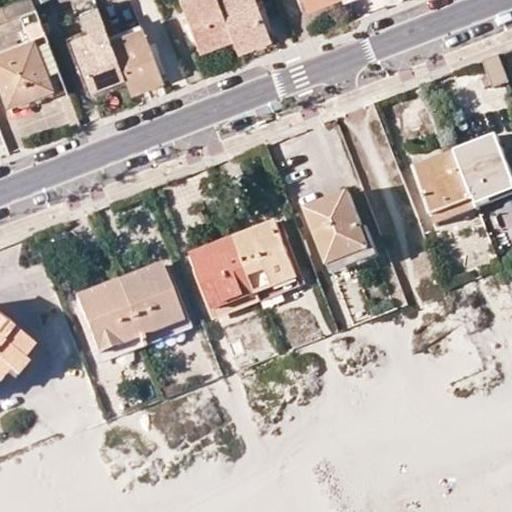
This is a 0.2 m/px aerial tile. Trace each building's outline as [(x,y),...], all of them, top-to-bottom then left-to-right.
[(29,0),(15,0),(1,6),(6,19),(33,9),(29,0)] [(222,0),(186,0),(205,47),(236,35),(222,0)] [(239,42),(241,48),(274,35),(259,0),(222,0),(236,35),(239,42)] [(313,0),(307,3),(309,10),(335,0),(313,0)] [(91,85),(124,72),(111,40),(106,26),(99,8),(81,14),(89,33),(74,39),(91,85)] [(17,16),(25,38),(0,47),(0,94),(4,104),(61,81),(33,10),(17,16)] [(89,33),(81,14),(66,20),(74,39),(89,33)] [(126,79),(130,89),(162,77),(143,28),(111,40),(124,72),(126,79)] [(236,35),(205,47),(207,54),(239,42),(236,35)] [(241,48),(244,54),(276,42),(274,35),(241,48)] [(511,85),(511,77),(504,56),(488,63),(499,90),(511,85)] [(130,89),(133,95),(164,83),(162,77),(130,89)] [(65,90),(61,81),(4,104),(8,113),(65,90)] [(461,154),(480,203),(511,190),(511,166),(501,138),(461,154)] [(419,170),(439,219),(480,203),(461,154),(419,170)] [(511,190),(480,203),(483,212),(511,200),(511,190)] [(310,212),(332,269),(374,252),(351,195),(310,212)] [(480,203),(439,219),(442,228),(483,212),(480,203)] [(241,238),(263,294),(302,279),(280,222),(241,238)] [(197,255),(219,311),(263,294),(241,238),(197,255)] [(374,252),(332,269),(336,277),(377,261),(374,252)] [(123,285),(146,342),(187,326),(164,268),(123,285)] [(263,294),(266,302),(305,287),(302,279),(263,294)] [(80,301),(103,359),(146,342),(123,285),(80,301)] [(263,294),(219,311),(222,320),(266,302),(263,294)] [(0,385),(9,375),(16,382),(27,368),(23,364),(33,351),(0,324),(0,385)] [(146,342),(149,350),(190,334),(187,326),(146,342)] [(146,342),(103,359),(106,367),(149,350),(146,342)]
